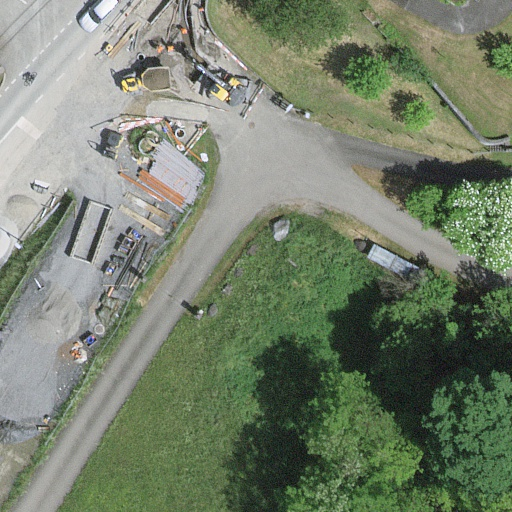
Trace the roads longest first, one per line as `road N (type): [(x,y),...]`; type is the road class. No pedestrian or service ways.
road 1 (residential): [(133,10),(312,173),(422,245),(511,281)]
road 2 (secondary): [(99,47),(0,168)]
